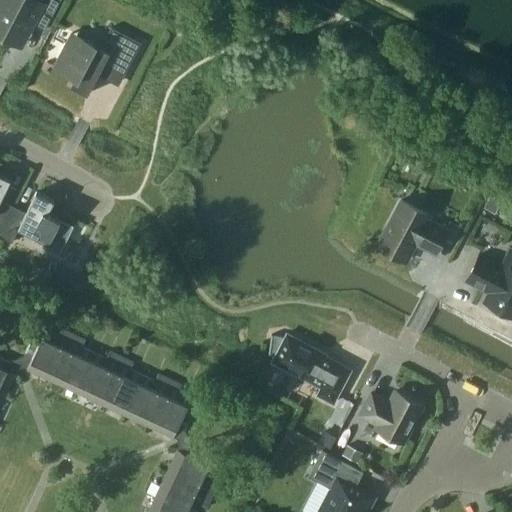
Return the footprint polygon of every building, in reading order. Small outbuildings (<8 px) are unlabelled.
[(0,34),(15,42),(21,29),(27,32),(32,23),(44,29),(59,0),(5,0),(0,10),(0,9),(0,34)] [(72,32),(54,67),(74,77),(70,85),(87,94),(107,56),(128,67),(140,42),(111,27),(100,47),(72,32)] [(0,231),(10,212),(0,207),(0,199),(10,179),(0,173),(0,231)] [(503,195),(492,189),(483,207),(494,213),(503,195)] [(73,225),(60,219),(48,213),(54,200),(36,191),(22,218),(10,212),(0,231),(0,236),(11,242),(18,228),(47,242),(43,250),(58,257),(73,225)] [(405,261),(415,244),(434,254),(448,229),(428,218),(430,215),(400,199),(376,246),(405,261)] [(511,249),(508,248),(498,266),(477,255),(465,278),(484,288),(485,287),(491,289),(485,302),(511,315),(511,249)] [(80,275),(56,264),(49,278),(73,289),(80,275)] [(24,355),(16,358),(19,368),(23,366),(51,379),(73,333),(60,328),(57,335),(38,326),(24,355)] [(51,379),(76,391),(93,352),(81,347),(85,339),(73,333),(51,379)] [(325,354),(286,333),(283,338),(280,337),(276,336),(272,336),(272,335),(271,334),(268,354),(269,355),(269,354),(274,356),(271,361),(311,382),(313,378),(322,383),(317,394),(333,402),(350,369),(324,355),(325,354)] [(76,391),(100,402),(121,356),(109,350),(105,358),(93,352),(76,391)] [(100,402),(124,413),(142,375),(130,369),(133,361),(121,356),(100,402)] [(19,368),(16,358),(7,361),(0,357),(0,396),(3,397),(16,369),(19,368)] [(148,424),(169,378),(157,373),(154,380),(142,375),(124,413),(148,424)] [(181,384),(169,378),(148,424),(176,437),(177,441),(187,438),(184,430),(197,401),(178,392),(181,384)] [(376,427),(402,440),(421,404),(395,391),(389,402),(371,392),(360,413),(378,423),(376,427)] [(187,438),(177,441),(179,445),(165,473),(212,495),(217,483),(210,479),(219,460),(190,446),(187,438)] [(357,462),(362,452),(346,444),(341,454),(357,462)] [(355,486),(363,471),(322,449),(308,476),(331,488),(318,511),(364,511),(373,496),(355,486)] [(165,473),(154,497),(185,511),(194,511),(198,503),(206,507),(212,495),(165,473)] [(185,511),(154,497),(147,511),(185,511)]
